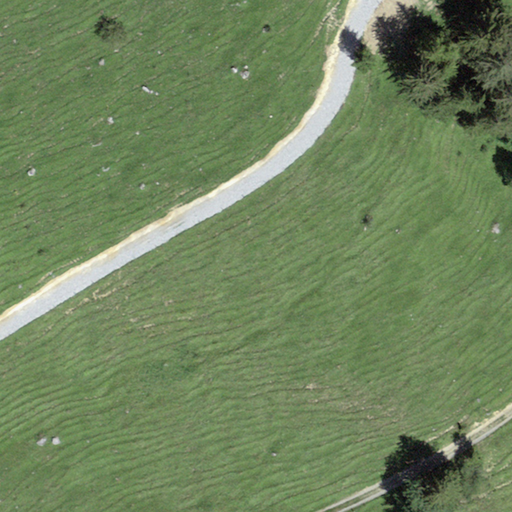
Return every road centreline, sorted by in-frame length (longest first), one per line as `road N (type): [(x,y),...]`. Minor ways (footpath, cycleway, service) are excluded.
road 1 (track): [(370,0),(338,97),(303,144),(246,188),(0,333)]
road 2 (track): [(511,412),(439,460),(329,511)]
